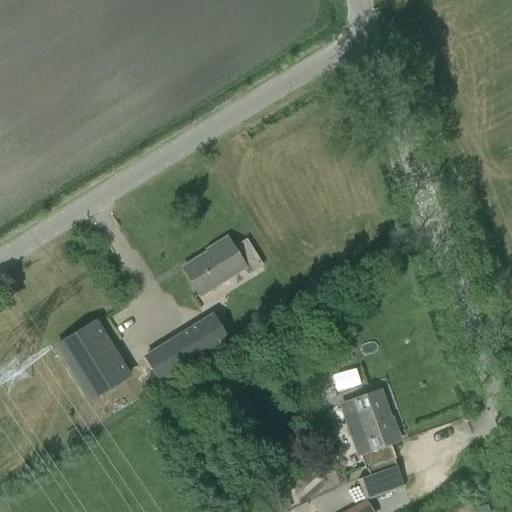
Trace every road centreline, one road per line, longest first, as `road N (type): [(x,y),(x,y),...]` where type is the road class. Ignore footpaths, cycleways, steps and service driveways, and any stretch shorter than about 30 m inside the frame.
road 1 (unclassified): [(0,262),(369,35)]
road 2 (unclassified): [(511,428),(369,35)]
